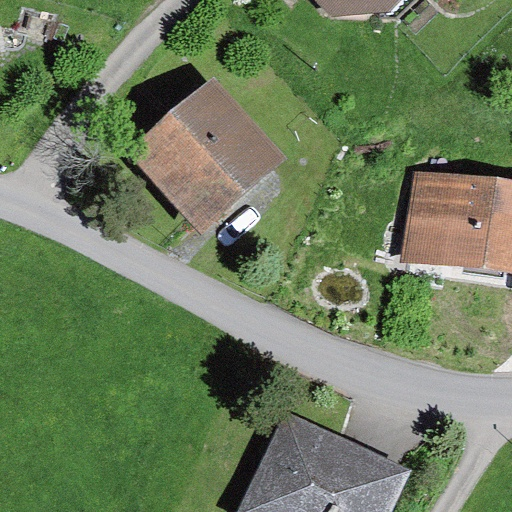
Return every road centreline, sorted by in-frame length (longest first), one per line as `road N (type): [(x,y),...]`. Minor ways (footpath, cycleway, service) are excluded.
road 1 (unclassified): [(511,402),(445,395),(325,357),(0,198)]
road 2 (track): [(449,511),(510,402)]
